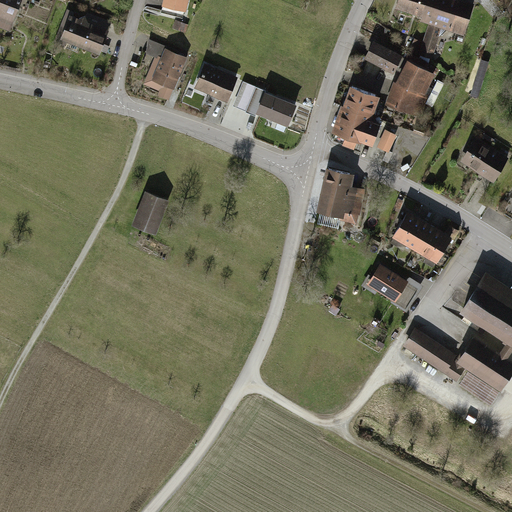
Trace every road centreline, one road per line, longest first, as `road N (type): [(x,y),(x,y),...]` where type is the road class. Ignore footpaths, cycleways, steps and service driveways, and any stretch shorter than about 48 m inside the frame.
road 1 (track): [(305,173),(291,259),(248,381),(151,511)]
road 2 (track): [(0,404),(119,191),(144,114)]
road 3 (residential): [(311,145),(410,189),(511,249)]
road 4 (residential): [(113,103),(305,173)]
road 5 (track): [(337,432),(490,511)]
road 6 (residential): [(365,0),(311,145)]
